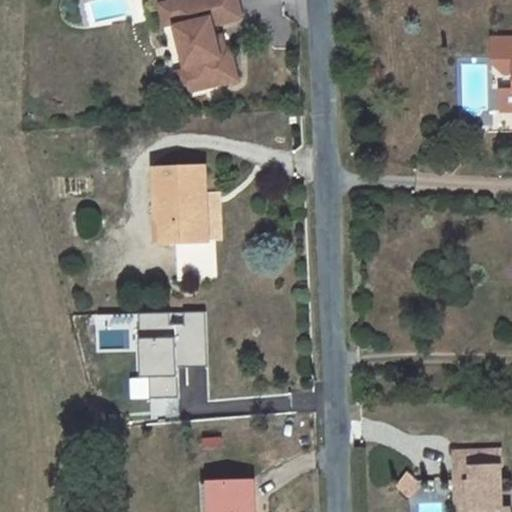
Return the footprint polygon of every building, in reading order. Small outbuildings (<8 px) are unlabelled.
[(242,18),(237,0),(184,0),(171,3),(176,23),(188,71),(193,90),(238,80),(230,50),(225,51),(220,52),(216,38),(213,25),(242,18)] [(167,25),(176,23),(171,3),(162,6),(167,25)] [(222,37),(216,38),(220,52),(225,51),(222,37)] [(183,93),(193,90),(188,71),(179,74),(183,93)] [(511,88),(501,88),(501,111),(511,110),(511,88)] [(209,241),(199,242),(197,194),(207,194),(206,167),(156,170),(159,243),(179,242),(180,280),(217,279),(216,241),(209,241)] [(209,241),(207,194),(197,194),(199,242),(209,241)] [(178,367),(208,366),(206,309),(138,312),(141,377),(151,377),(152,399),(179,398),(178,367)] [(500,452),(455,453),(456,484),(467,483),(468,511),(509,511),(510,509),(502,509),(500,452)] [(409,471),(398,485),(411,499),(427,482),(420,482),(409,471)] [(247,511),(247,503),(255,502),(254,482),(211,484),(211,511),(247,511)] [(468,511),(467,483),(456,484),(457,511),(468,511)] [(255,511),(255,502),(247,503),(247,511),(255,511)]
